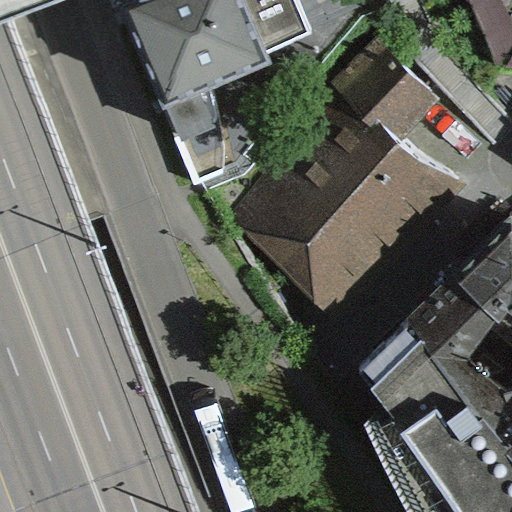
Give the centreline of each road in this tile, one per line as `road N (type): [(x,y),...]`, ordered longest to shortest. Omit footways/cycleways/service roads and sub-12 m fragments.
road 1 (secondary): [(250,511),(57,0)]
road 2 (secondary): [(104,511),(0,234)]
